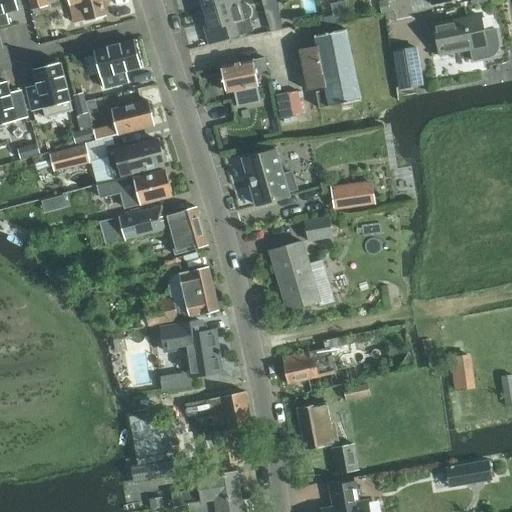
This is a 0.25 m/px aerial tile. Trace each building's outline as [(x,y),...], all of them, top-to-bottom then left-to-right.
[(15,0),(0,0),(0,25),(9,23),(7,13),(18,10),(15,0)] [(82,2),(86,21),(106,16),(102,0),(68,0),(69,5),(82,2)] [(238,0),(230,0),(204,8),(209,25),(204,27),(209,44),(253,32),(249,19),(251,13),(250,8),(246,5),(240,5),(238,0)] [(387,0),(380,2),(382,14),(391,12),(388,0),(387,0)] [(333,15),(335,24),(347,22),(345,13),(333,15)] [(440,55),(471,49),(473,60),(500,55),(495,29),(484,32),(480,16),(434,25),(440,55)] [(361,101),(356,77),(347,29),(315,36),(317,46),(299,50),(308,91),(325,87),(325,90),(316,92),(319,108),(329,106),(329,107),(361,101)] [(134,40),(95,50),(105,88),(128,82),(125,72),(141,68),(134,40)] [(394,52),(398,75),(400,88),(423,85),(419,64),(417,48),(394,52)] [(227,90),(227,92),(258,86),(255,73),(267,71),(265,58),(222,67),(224,78),(221,80),(221,81),(222,89),(223,89),(227,90)] [(37,85),(26,87),(32,111),(43,108),(45,117),(73,111),(71,102),(67,89),(61,62),(33,69),(37,85)] [(7,81),(0,83),(0,124),(28,117),(21,90),(10,93),(7,81)] [(83,93),(73,96),(78,115),(88,112),(83,93)] [(146,101),(109,110),(115,135),(152,127),(146,101)] [(92,128),(73,134),(75,143),(95,138),(92,128)] [(158,140),(108,153),(114,180),(132,175),(132,173),(164,165),(163,163),(166,159),(164,152),(160,151),(158,140)] [(37,144),(18,149),(21,159),(40,153),(37,144)] [(51,154),(55,170),(90,161),(86,145),(51,154)] [(243,159),(251,188),(256,205),(289,196),(288,192),(297,189),(292,172),(283,175),(276,150),(243,159)] [(128,192),(137,190),(141,205),(173,196),(166,172),(125,183),(125,179),(109,183),(111,193),(127,189),(128,192)] [(332,189),(335,209),(375,202),(371,181),(332,189)] [(109,193),(106,183),(91,187),(93,197),(109,193)] [(107,245),(128,239),(167,229),(170,241),(171,241),(175,254),(207,246),(197,208),(164,217),(161,206),(101,222),(107,245)] [(306,221),(309,242),(333,237),(329,217),(306,221)] [(270,251),(287,310),(320,301),(321,305),(335,301),(323,261),(310,264),(303,241),(270,251)] [(219,310),(216,296),(208,266),(180,273),(191,317),(219,310)] [(146,303),(150,325),(178,319),(173,298),(146,303)] [(176,352),(187,350),(191,376),(222,371),(219,354),(222,353),(221,350),(217,351),(213,331),(204,333),(202,321),(179,325),(162,328),(164,341),(174,339),(176,352)] [(350,354),(347,340),(346,340),(331,343),(332,348),(283,359),(288,384),(330,374),(327,359),(350,354)] [(450,357),(455,390),(476,387),(472,354),(450,357)] [(161,377),(163,392),(191,388),(189,373),(161,377)] [(511,374),(501,377),(507,415),(511,414),(511,374)] [(343,390),(346,400),(370,395),(367,384),(343,390)] [(457,392),(460,419),(482,417),(479,390),(457,392)] [(185,404),(187,417),(196,415),(198,426),(208,424),(209,434),(203,435),(209,466),(240,460),(235,429),(252,426),(245,391),(219,397),(185,404)] [(331,445),(323,403),(297,408),(306,450),(331,445)] [(332,448),(337,474),(359,470),(353,444),(332,448)] [(446,467),(450,487),(493,480),(489,459),(446,467)] [(175,506),(189,504),(242,495),(238,471),(190,479),(191,480),(199,479),(201,490),(173,494),(175,506)] [(330,487),(333,501),(335,501),(336,507),(322,510),(322,511),(369,511),(368,501),(359,503),(355,482),(330,487)] [(215,511),(217,511),(244,511),(242,495),(189,504),(190,511),(215,511)]
